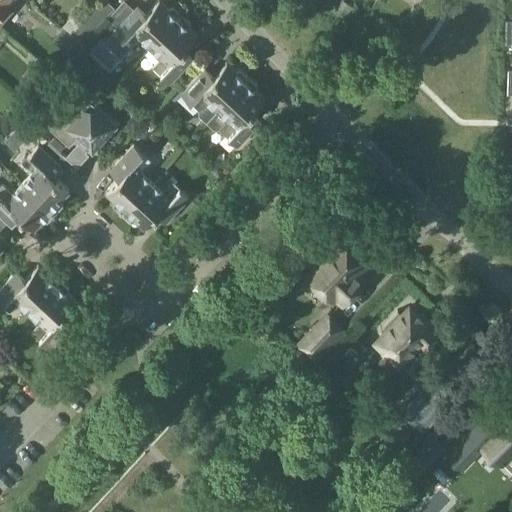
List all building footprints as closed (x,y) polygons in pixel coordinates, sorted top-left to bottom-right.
[(0,0),(0,25),(17,5),(10,0),(0,0)] [(109,0),(100,0),(80,22),(71,32),(82,41),(115,5),(109,0)] [(123,0),(108,17),(117,26),(114,29),(131,45),(141,35),(151,45),(182,12),(174,4),(168,6),(162,0),(157,0),(146,12),(143,16),(134,7),(134,8),(125,0),(123,0)] [(337,11),(348,17),(349,16),(354,7),(343,1),(337,11)] [(191,20),(182,12),(151,45),(162,55),(153,65),(170,81),(190,59),(181,51),(198,33),(189,25),(191,20)] [(207,121),(250,75),(241,67),(236,69),(227,61),(210,79),(202,70),(181,92),(199,108),(199,113),(207,121)] [(36,64),(23,79),(37,91),(50,77),(36,64)] [(250,75),(207,121),(215,128),(220,128),(237,144),(257,123),(248,114),(265,97),(257,89),(258,83),(250,75)] [(90,147),(95,147),(116,124),(99,107),(98,108),(83,108),(82,107),(73,118),(63,108),(47,125),(69,145),(77,136),(89,148),(90,147)] [(18,132),(28,122),(19,114),(10,124),(18,132)] [(54,137),(50,141),(61,151),(64,147),(54,137)] [(121,212),(152,179),(142,169),(151,159),(134,143),(114,165),(122,173),(106,191),(114,199),(113,204),(121,212)] [(22,181),(55,212),(63,204),(61,198),(69,189),(51,173),(59,164),(38,144),(22,161),(32,171),(22,181)] [(152,179),(121,212),(130,220),(135,219),(144,226),(160,208),(169,217),(189,195),(172,179),(163,189),(152,179)] [(55,212),(22,181),(12,192),(2,182),(0,184),(0,212),(8,220),(16,211),(33,228),(41,219),(47,220),(55,212)] [(342,240),(309,275),(332,297),(336,293),(345,301),(364,281),(361,277),(359,279),(354,274),(365,262),(362,259),(364,257),(364,254),(358,248),(355,248),(353,251),(342,240)] [(29,311),(60,278),(52,270),(46,272),(38,264),(21,282),(12,274),(0,286),(0,302),(9,311),(19,301),(29,311)] [(60,278),(29,311),(40,321),(30,331),(48,347),(68,326),(59,318),(76,300),(67,292),(68,286),(60,278)] [(388,329),(379,338),(389,348),(376,361),(389,374),(419,342),(425,348),(441,331),(428,319),(426,321),(410,306),(401,315),(395,315),(388,322),(388,329)] [(328,314),(300,343),(315,357),(342,328),(328,314)] [(446,406),(426,387),(401,413),(422,432),(446,406)] [(498,419),(492,425),(481,414),(446,451),(464,468),(485,445),(503,462),(511,452),(511,406),(499,420),(498,419)] [(395,420),(375,442),(390,456),(410,434),(395,420)] [(417,445),(406,457),(419,469),(430,457),(417,445)]
